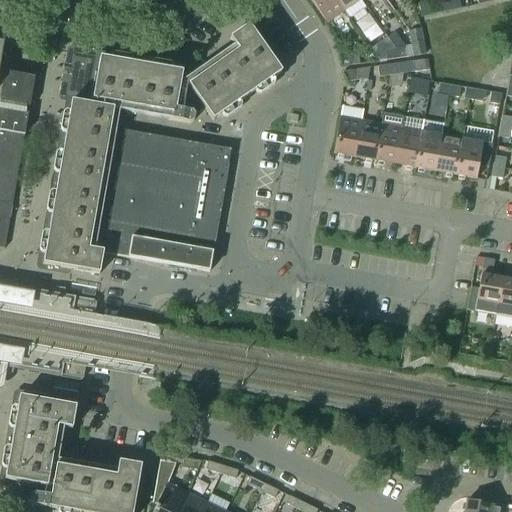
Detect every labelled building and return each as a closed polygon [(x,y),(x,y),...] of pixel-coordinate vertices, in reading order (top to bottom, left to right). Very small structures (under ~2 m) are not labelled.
[(343,12),(334,0),(308,0),(326,25),(343,12)] [(360,1),(359,0),(334,0),(343,12),(360,1)] [(460,10),(457,0),(455,0),(447,2),(450,12),(460,10)] [(450,12),(447,2),(437,4),(440,14),(450,12)] [(431,16),(429,6),(418,8),(421,19),(431,16)] [(216,235),(230,151),(228,151),(228,152),(210,148),(208,147),(207,148),(190,145),(190,144),(188,144),(187,144),(170,141),(167,140),(167,141),(149,138),(150,137),(147,137),(129,134),(129,133),(127,133),(127,134),(109,131),(114,106),(172,116),(171,122),(189,125),(192,123),(193,117),(204,110),(212,122),(281,74),(248,27),(229,40),(237,52),(193,83),(188,75),(181,74),(179,73),(179,76),(161,73),(161,70),(159,70),(159,72),(150,71),(144,75),(140,74),(141,67),(139,66),(139,69),(121,66),(121,63),(119,63),(119,65),(101,62),(101,60),(72,55),(64,97),(71,98),(70,105),(72,106),(69,124),(67,123),(67,125),(68,126),(65,144),(63,143),(63,145),(67,146),(63,164),(60,163),(59,166),(63,166),(60,184),(56,183),(49,224),(49,226),(55,227),(53,235),(47,234),(45,246),(48,246),(45,264),(42,264),(42,266),(98,276),(102,255),(128,259),(131,241),(212,255),(215,235),(216,235)] [(406,59),(404,48),(394,49),(395,60),(406,59)] [(395,60),(394,49),(383,51),(385,62),(395,60)] [(359,65),(357,55),(347,56),(348,67),(359,65)] [(424,72),(423,61),(412,63),(414,74),(424,72)] [(399,76),(398,65),(387,66),(389,77),(399,76)] [(389,77),(387,66),(377,68),(378,79),(389,77)] [(361,81),(359,70),(349,72),(350,83),(361,81)] [(0,206),(11,208),(27,115),(24,115),(25,108),(29,109),(34,79),(4,73),(0,94),(0,206)] [(448,97),(449,87),(439,85),(437,96),(448,97)] [(458,99),(460,89),(449,87),(448,97),(458,99)] [(499,106),(501,96),(490,94),(488,104),(499,106)] [(354,159),(362,111),(341,107),(333,155),(354,159)] [(374,162),(380,126),(361,123),(363,111),(362,111),(354,159),(374,162)] [(394,166),(402,118),(400,129),(380,126),(374,162),(394,166)] [(414,170),(423,122),(402,118),(394,166),(414,170)] [(511,130),(511,121),(511,119),(502,118),(500,128),(511,130)] [(435,173),(441,137),(443,125),(423,122),(414,170),(435,173)] [(509,140),(511,130),(500,128),(498,138),(509,140)] [(456,177),(462,141),(441,137),(435,173),(456,177)] [(487,170),(492,146),(462,141),(456,177),(475,180),(477,168),(487,170)] [(503,170),(505,160),(495,158),(493,168),(503,170)] [(501,181),(503,170),(493,168),(491,179),(501,181)] [(495,317),(501,281),(491,279),(494,262),(483,260),(478,290),(471,289),(467,312),(495,317)] [(511,319),(511,282),(501,281),(495,317),(511,319)] [(21,321),(22,317),(19,313),(16,313),(18,300),(22,301),(25,299),(26,293),(24,290),(0,285),(0,368),(10,370),(13,368),(21,321)] [(82,380),(96,305),(93,302),(91,302),(54,295),(51,297),(50,303),(52,307),(56,307),(53,319),(50,319),(47,321),(42,348),(44,351),(48,352),(46,365),(42,364),(39,366),(38,372),(40,375),(54,378),(78,382),(79,382),(82,380)] [(46,488),(57,428),(71,431),(75,408),(18,398),(4,481),(29,485),(28,494),(30,497),(29,503),(31,507),(62,511),(132,511),(140,467),(118,463),(115,478),(55,467),(51,489),(46,488)] [(175,465),(176,457),(160,455),(159,463),(175,465)] [(220,476),(222,468),(207,463),(205,471),(220,476)] [(237,472),(222,468),(220,476),(235,480),(237,472)] [(263,485),(249,478),(245,486),(260,493),(263,485)] [(277,492),(263,485),(260,493),(274,500),(277,492)] [(177,511),(186,495),(166,486),(152,511),(177,511)] [(202,511),(206,505),(186,495),(177,511),(202,511)] [(299,511),(303,505),(288,498),(285,505),(299,511)] [(499,511),(500,508),(466,502),(463,511),(499,511)]
